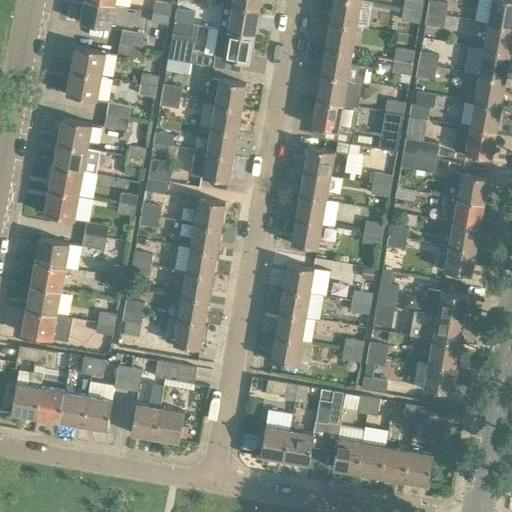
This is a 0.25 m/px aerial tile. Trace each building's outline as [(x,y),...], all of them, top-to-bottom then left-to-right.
[(115,5),(87,0),(84,0),(80,23),(111,29),(115,5)] [(261,0),(223,0),(223,3),(259,10),(261,0)] [(361,0),(358,0),(334,0),(330,22),(357,27),(361,0)] [(404,0),(404,8),(422,11),(423,0),(404,0)] [(432,0),(429,0),(427,12),(446,15),(448,3),(432,0)] [(492,0),(488,23),(511,27),(511,0),(509,0),(492,0)] [(156,2),(154,12),(170,15),(172,4),(156,2)] [(259,10),(223,3),(219,30),(255,36),(259,10)] [(422,11),(404,8),(403,11),(402,20),(420,23),(422,11)] [(177,9),(175,22),(193,25),(195,12),(177,9)] [(170,15),(154,12),(152,22),(168,25),(170,15)] [(446,15),(427,12),(425,24),(444,27),(446,15)] [(198,25),(193,25),(175,22),(168,58),(214,66),(215,56),(250,62),(255,36),(219,30),(214,56),(194,50),(198,25)] [(357,27),(330,22),(326,48),(352,53),(357,27)] [(511,44),(511,27),(488,23),(484,49),(510,54),(511,44)] [(122,30),(120,42),(142,46),(145,35),(122,30)] [(142,46),(120,42),(118,54),(140,58),(142,46)] [(71,70),(102,76),(106,52),(76,47),(71,70)] [(352,53),(326,48),(321,75),(362,82),(364,82),(367,65),(351,62),(352,53)] [(396,48),(394,60),(413,63),(416,51),(396,48)] [(510,54),(484,49),(479,76),(506,80),(510,54)] [(421,51),(419,64),(437,67),(440,55),(421,51)] [(413,63),(394,60),(392,73),(411,76),(413,63)] [(437,67),(419,64),(416,76),(435,79),(437,67)] [(102,76),(71,70),(66,95),(97,101),(102,76)] [(142,73),(140,84),(157,87),(159,76),(142,73)] [(362,82),(321,75),(316,101),(357,108),(362,82)] [(506,80),(479,76),(475,102),(501,106),(506,80)] [(206,102),(215,104),(242,109),(246,84),(210,78),(206,102)] [(157,87),(140,84),(139,94),(156,97),(157,87)] [(162,94),(180,97),(182,87),(164,84),(162,94)] [(180,97),(162,94),(160,105),(178,108),(180,97)] [(386,112),(404,115),(406,103),(387,100),(386,112)] [(359,108),(357,108),(316,101),(312,127),(338,132),(338,131),(354,133),(352,143),(398,151),(404,115),(386,112),(382,135),(356,130),(359,108)] [(109,102),(107,114),(129,118),(131,106),(109,102)] [(501,106),(475,102),(470,128),(497,133),(501,106)] [(409,116),(423,118),(428,119),(431,107),(411,103),(409,116)] [(242,109),(215,104),(211,128),(238,133),(242,109)] [(129,118),(107,114),(104,126),(126,130),(129,118)] [(423,118),(409,116),(403,152),(437,158),(439,143),(419,140),(423,118)] [(58,142),(88,148),(92,124),(62,119),(58,142)] [(497,133),(470,128),(459,126),(454,152),(492,159),(497,133)] [(238,133),(211,128),(207,152),(234,157),(238,133)] [(154,142),(172,146),(174,135),(156,132),(154,142)] [(53,166),(84,171),(97,174),(102,150),(88,148),(58,142),(53,166)] [(130,145),(128,156),(144,158),(146,148),(130,145)] [(304,172),(331,176),(349,180),(350,172),(345,171),(348,154),(309,147),(304,172)] [(234,157),(207,152),(196,150),(192,175),(203,176),(202,177),(229,182),(234,157)] [(437,158),(403,152),(401,166),(435,172),(437,158)] [(144,158),(128,156),(126,166),(137,168),(142,169),(144,158)] [(148,175),(167,178),(170,162),(151,159),(148,175)] [(49,190),(79,195),(84,171),(53,166),(49,190)] [(136,176),(137,168),(126,166),(125,166),(124,174),(136,176)] [(331,176),(304,172),(300,196),(326,201),(331,176)] [(373,183),(391,186),(393,176),(374,172),(373,183)] [(445,196),(484,203),(489,179),(449,172),(445,196)] [(167,178),(148,175),(146,191),(165,194),(167,178)] [(391,186),(373,183),(371,194),(390,197),(391,186)] [(414,201),(416,191),(397,188),(395,198),(414,201)] [(79,195),(49,190),(44,214),(74,220),(79,195)] [(121,192),(120,202),(136,205),(138,195),(121,192)] [(326,201),(300,196),(296,220),(322,225),(326,201)] [(484,203),(445,196),(441,220),(453,222),(480,227),(484,203)] [(195,223),(221,228),(226,204),(199,199),(195,223)] [(136,205),(120,202),(118,213),(134,216),(136,205)] [(143,203),(141,213),(160,217),(162,206),(143,203)] [(160,217),(141,213),(139,224),(158,227),(160,217)] [(322,225),(296,220),(292,245),(318,249),(322,225)] [(366,220),(364,231),(383,234),(385,223),(366,220)] [(86,221),(84,233),(106,238),(109,226),(86,221)] [(480,227),(453,222),(449,247),(476,251),(480,227)] [(190,247),(217,252),(221,228),(195,223),(190,247)] [(388,235),(408,239),(410,228),(390,224),(388,235)] [(383,234),(364,231),(363,242),(381,245),(383,234)] [(106,238),(84,233),(82,245),(104,249),(106,238)] [(322,248),(335,254),(341,240),(328,234),(322,248)] [(406,249),(408,239),(388,235),(386,246),(406,249)] [(36,260),(66,266),(70,243),(40,238),(36,260)] [(179,270),(213,276),(217,252),(190,247),(183,246),(179,270)] [(476,251),(449,247),(445,271),(472,276),(476,251)] [(134,251),(133,262),(151,265),(153,254),(134,251)] [(66,266),(36,260),(31,285),(61,291),(73,293),(78,271),(65,269),(66,266)] [(151,265),(133,262),(131,272),(150,275),(151,265)] [(109,264),(107,274),(124,277),(125,267),(109,264)] [(311,293),(315,269),(313,269),(288,264),(284,289),(311,293)] [(373,281),(375,269),(363,267),(361,278),(373,281)] [(174,294),(182,296),(209,300),(213,276),(179,270),(174,294)] [(376,305),(395,308),(401,273),(382,270),(376,305)] [(124,277),(107,274),(105,285),(122,288),(124,277)] [(61,291),(31,285),(27,309),(57,315),(61,291)] [(311,293),(284,289),(280,313),(306,318),(311,293)] [(425,313),(464,320),(468,296),(429,289),(425,313)] [(353,300),(372,303),(373,293),(354,290),(353,300)] [(178,320),(204,325),(209,300),(182,296),(178,320)] [(126,299),(124,310),(143,313),(145,302),(126,299)] [(372,303),(353,300),(351,311),(370,314),(372,303)] [(395,308),(376,305),(373,324),(391,327),(395,308)] [(71,317),(57,315),(27,309),(22,333),(67,342),(71,317)] [(143,313),(124,310),(122,320),(125,321),(123,334),(139,336),(143,313)] [(101,311),(99,322),(115,325),(117,314),(101,311)] [(464,320),(425,313),(414,311),(410,335),(433,339),(460,344),(464,320)] [(306,318),(280,313),(275,337),(302,342),(306,318)] [(200,349),(204,325),(178,320),(173,344),(200,349)] [(115,325),(99,322),(97,332),(113,335),(115,325)] [(312,344),(302,342),(275,337),(271,362),(308,368),(312,344)] [(346,338),(344,349),(362,352),(364,341),(346,338)] [(460,344),(433,339),(429,363),(455,368),(460,344)] [(368,353),(387,356),(389,345),(370,342),(368,353)] [(44,366),(47,350),(20,345),(20,346),(18,358),(35,361),(34,365),(44,366)] [(362,352),(344,349),(342,359),(361,362),(362,352)] [(47,350),(44,366),(55,368),(58,352),(47,350)] [(385,366),(387,356),(368,353),(366,363),(375,365),(385,366)] [(92,375),(95,358),(84,356),(82,373),(81,377),(89,378),(90,374),(92,375)] [(105,360),(95,358),(92,375),(102,376),(105,360)] [(155,378),(164,379),(167,363),(158,361),(155,378)] [(455,368),(429,363),(417,361),(413,386),(451,393),(455,368)] [(167,363),(164,379),(194,384),(197,368),(167,363)] [(372,378),(375,365),(366,363),(362,388),(385,393),(388,381),(372,378)] [(126,390),(130,367),(119,365),(115,388),(126,390)] [(142,369),(130,367),(126,390),(138,392),(142,369)] [(35,417),(41,387),(43,373),(32,371),(29,385),(17,383),(11,413),(35,417)] [(295,401),(298,385),(268,380),(266,391),(285,395),(284,399),(295,401)] [(308,387),(298,385),(295,401),(306,403),(308,387)] [(59,421),(65,391),(41,387),(35,417),(59,421)] [(334,391),(322,389),(317,421),(318,421),(328,423),(334,391)] [(83,425),(89,395),(65,391),(59,421),(83,425)] [(340,425),(346,393),(334,391),(328,423),(340,425)] [(89,395),(83,425),(107,429),(112,399),(89,395)] [(357,412),(367,414),(370,397),(359,395),(357,412)] [(370,397),(367,414),(377,415),(380,399),(370,397)] [(154,437),(160,407),(136,403),(131,433),(154,437)] [(403,420),(413,422),(416,405),(406,404),(403,420)] [(416,405),(413,422),(424,424),(427,407),(416,405)] [(160,407),(154,437),(179,442),(185,411),(160,407)] [(324,450),(328,423),(318,421),(315,434),(290,430),(285,460),(309,464),(312,448),(324,450)] [(339,438),(340,425),(328,423),(324,450),(336,452),(333,468),(357,473),(362,442),(339,438)] [(182,425),(180,437),(187,438),(189,427),(182,425)] [(261,456),(285,460),(290,430),(266,425),(261,456)] [(362,442),(357,473),(381,476),(386,446),(362,442)] [(386,446),(381,476),(405,481),(410,450),(386,446)] [(410,450),(405,481),(428,485),(434,454),(410,450)]
